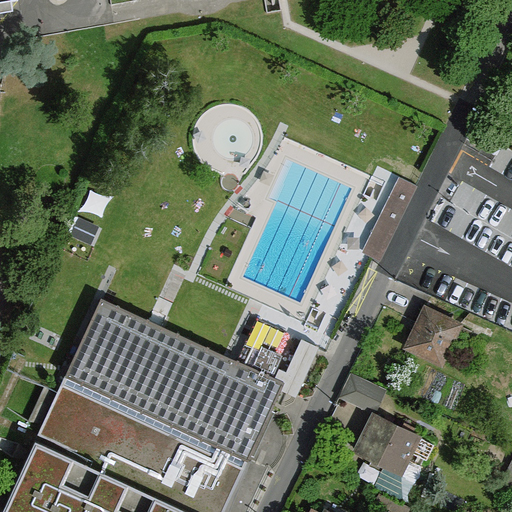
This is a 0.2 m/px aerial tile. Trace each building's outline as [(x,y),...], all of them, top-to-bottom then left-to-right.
[(399,175),(359,250),(375,257),(413,183),(399,175)] [(228,511),(288,382),(104,299),(9,508),(17,511),(228,511)] [(471,327),(426,306),(405,351),(450,372),(471,327)] [(356,368),(345,391),(380,408),(391,385),(356,368)] [(434,436),(379,410),(356,457),(411,484),(434,436)]
